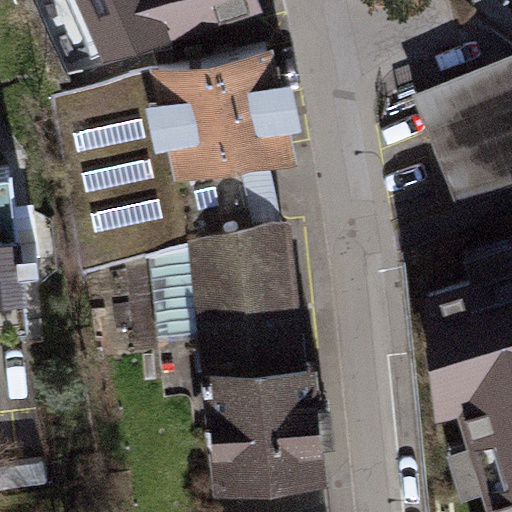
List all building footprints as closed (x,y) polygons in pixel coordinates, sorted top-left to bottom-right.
[(90,0),(109,45),(184,15),(178,0),(90,0)] [(178,0),(184,15),(226,0),(178,0)] [(271,29),(152,55),(177,172),(296,146),(271,29)] [(511,67),(423,97),(454,190),(511,171),(511,67)] [(0,316),(26,314),(14,189),(0,190),(0,316)] [(312,357),(292,222),(194,236),(214,371),(312,357)] [(511,511),(511,250),(426,277),(438,404),(462,397),(495,511),(511,511)] [(183,252),(158,257),(170,321),(194,317),(183,252)] [(222,493),(331,486),(324,373),(215,380),(222,493)]
